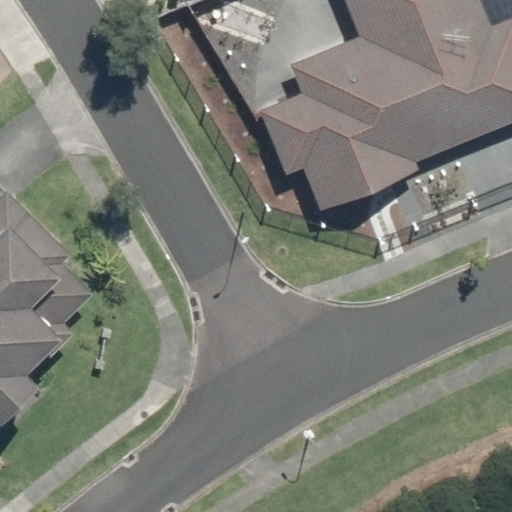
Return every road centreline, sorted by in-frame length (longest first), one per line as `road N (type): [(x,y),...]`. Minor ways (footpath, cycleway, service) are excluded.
road 1 (residential): [(282,385),(107,58),(64,0)]
road 2 (residential): [(511,285),(282,385)]
road 3 (residential): [(282,385),(118,511)]
